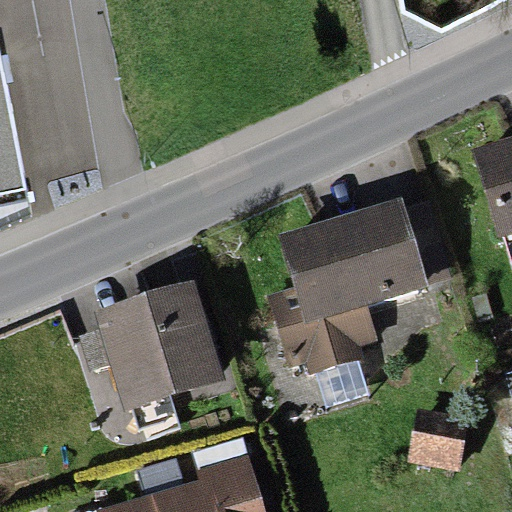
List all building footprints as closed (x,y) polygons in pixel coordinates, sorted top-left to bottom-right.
[(0,48),(0,220),(30,205),(0,48)] [(511,137),(472,148),(497,240),(511,236),(511,137)] [(401,200),(281,236),(299,300),(272,310),(288,366),(378,343),(367,304),(425,285),(401,200)] [(195,277),(91,308),(122,412),(226,381),(195,277)] [(201,495),(138,511),(258,511),(247,470),(198,483),(201,495)]
